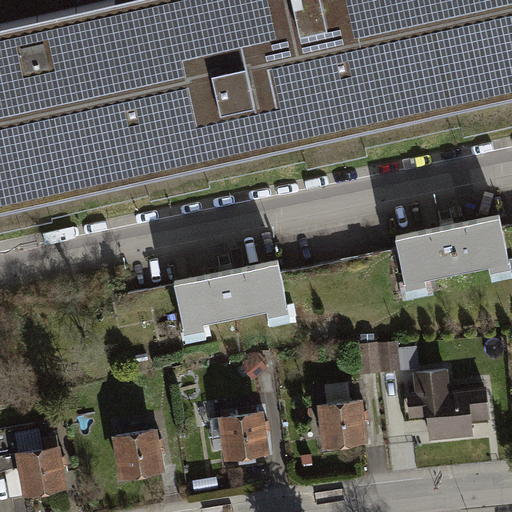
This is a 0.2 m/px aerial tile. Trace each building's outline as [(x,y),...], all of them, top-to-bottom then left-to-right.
[(511,0),(87,0),(0,19),(0,38),(35,196),(511,92),(511,0)] [(0,0),(0,19),(87,0),(0,0)] [(0,203),(35,196),(0,38),(0,203)] [(449,224),(396,235),(399,247),(394,248),(401,282),(406,281),(425,277),(490,264),(509,260),(500,214),(449,224)] [(224,270),(175,280),(184,325),(204,321),(268,308),(288,305),(278,259),(224,270)] [(511,271),(509,260),(490,264),(493,278),(511,274),(511,271)] [(425,277),(406,281),(408,295),(428,292),(425,277)] [(288,305),(268,308),(271,323),(290,319),(288,305)] [(204,321),(184,325),(187,340),(206,336),(204,321)] [(360,333),(361,343),(377,342),(376,332),(360,333)] [(381,369),(399,367),(396,340),(378,342),(381,369)] [(363,371),(381,369),(378,342),(377,342),(360,344),(363,371)] [(418,392),(418,395),(427,395),(428,413),(430,434),(463,431),(462,423),(471,422),(470,416),(488,414),(485,387),(448,391),(446,369),(416,371),(418,392)] [(330,402),(347,400),(345,382),(329,384),(330,402)] [(412,415),(428,413),(427,395),(418,395),(418,392),(409,393),(412,415)] [(321,403),(326,442),(328,442),(328,446),(345,444),(344,440),(364,438),(362,421),(369,421),(367,408),(361,408),(360,399),(347,400),(330,402),(321,403)] [(222,416),(228,455),(239,453),(240,459),(256,457),(255,451),(266,449),(264,430),(270,429),(268,418),(262,419),(261,411),(222,416)] [(48,436),(46,420),(0,428),(0,469),(7,468),(11,494),(29,490),(33,494),(42,492),(45,488),(64,484),(61,465),(67,464),(65,453),(59,454),(56,435),(48,436)] [(472,431),(471,422),(462,423),(463,431),(472,431)] [(155,428),(116,435),(123,473),(126,473),(130,476),(138,475),(141,470),(161,467),(158,448),(164,447),(162,436),(156,437),(155,428)]
